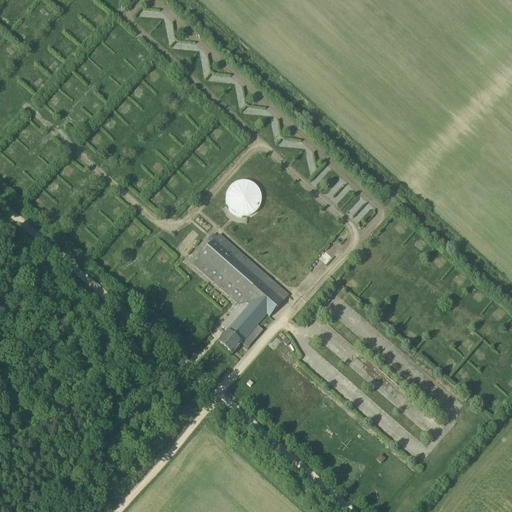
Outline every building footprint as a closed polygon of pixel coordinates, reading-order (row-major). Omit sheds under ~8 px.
[(161,26),(163,37),(172,35),(171,25),(161,26)] [(79,36),(85,41),(90,36),(84,30),(79,36)] [(176,53),(186,55),(188,45),(178,43),(176,53)] [(197,61),(197,70),(207,71),(207,61),(197,61)] [(204,81),(232,83),(232,75),(204,74),(204,81)] [(234,103),(242,100),(240,91),(231,93),(234,103)] [(75,126),(83,130),(88,120),(80,116),(75,126)] [(104,123),(110,129),(116,123),(110,117),(104,123)] [(94,146),(101,139),(95,133),(88,139),(94,146)] [(227,216),(261,214),(260,183),(226,184),(227,216)] [(116,207),(111,214),(118,219),(123,212),(116,207)] [(103,235),(108,229),(101,223),(96,229),(103,235)] [(269,319),(288,297),(219,236),(193,265),(239,306),(221,327),(227,332),(217,344),(232,356),(267,316),(269,319)] [(420,238),(413,245),(420,251),(426,244),(420,238)] [(161,267),(171,258),(164,251),(155,260),(161,267)] [(440,255),(433,263),(440,270),(447,262),(440,255)] [(118,271),(112,278),(120,284),(126,276),(118,271)] [(457,273),(453,282),(461,286),(465,276),(457,273)] [(345,285),(352,291),(359,283),(352,277),(345,285)] [(479,289),(468,300),(475,307),(486,296),(479,289)] [(372,308),(377,301),(372,296),(366,303),(372,308)] [(499,306),(493,313),(500,320),(506,313),(499,306)] [(391,327),(399,318),(391,312),(384,320),(391,327)] [(169,327),(177,323),(172,315),(165,320),(169,327)] [(408,343),(417,338),(413,331),(405,335),(408,343)] [(461,345),(468,351),(474,344),(468,338),(461,345)] [(451,357),(443,365),(451,371),(458,363),(451,357)] [(496,397),(490,405),(497,411),(503,403),(496,397)]
